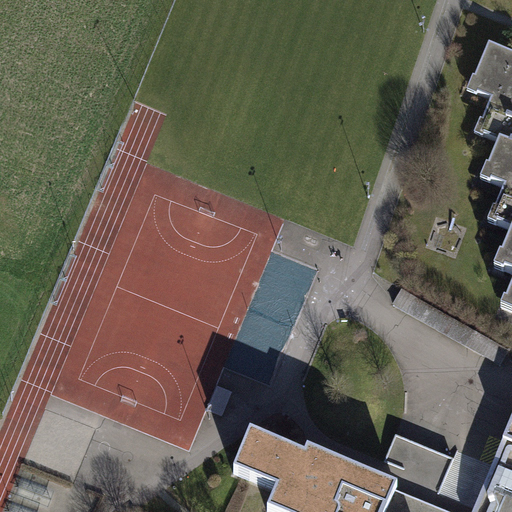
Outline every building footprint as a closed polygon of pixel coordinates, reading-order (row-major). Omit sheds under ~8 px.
[(511,54),(489,45),(475,80),(482,83),(477,95),(491,101),(482,123),(488,125),(483,137),(498,143),(511,149),(511,147),(511,54)] [(497,226),(511,232),(511,147),(511,149),(498,143),(488,168),(495,171),(490,183),(505,189),(495,212),(502,215),(497,226)] [(511,232),(502,257),(509,260),(504,272),(511,275),(511,288),(506,304),(511,306),(511,232)] [(508,351),(401,291),(393,305),(500,366),(508,351)] [(511,511),(511,421),(474,511),(511,511)] [(397,489),(307,451),(304,458),(250,435),(233,475),(276,493),(267,511),(390,511),(388,511),(395,493),(397,489)] [(453,460),(395,436),(381,471),(439,495),(453,460)] [(54,493),(22,480),(16,496),(48,509),(54,493)] [(441,511),(395,493),(388,511),(390,511),(441,511)]
